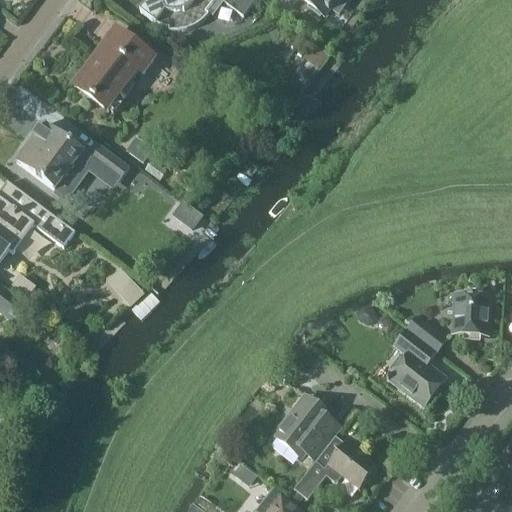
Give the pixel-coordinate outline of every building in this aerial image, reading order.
[(164,27),(170,29),(170,32),(177,33),(182,32),(186,31),(190,30),(193,29),(197,27),(200,25),(203,22),(207,19),(209,16),(210,15),(208,13),(216,0),(221,0),(245,17),(256,0),(150,0),(141,12),(158,25),(164,27)] [(299,0),(300,0),(301,1),(308,6),(310,7),(308,10),(320,19),(322,16),(324,18),(328,13),(329,13),(331,10),(330,9),(336,0),(299,0)] [(115,116),(156,61),(116,32),(76,87),(115,116)] [(18,163),(57,191),(53,196),(66,206),(89,175),(113,193),(120,184),(91,162),(93,158),(46,124),(18,163)] [(141,168),(153,152),(135,138),(123,154),(141,168)] [(120,184),(130,169),(101,148),(93,158),(91,162),(120,184)] [(0,267),(10,254),(13,257),(34,229),(64,251),(75,236),(7,185),(0,194),(0,267)] [(20,279),(13,289),(28,299),(35,290),(20,279)] [(0,316),(20,331),(34,311),(0,285),(0,316)] [(131,309),(143,297),(136,289),(123,300),(131,309)] [(488,339),(491,299),(455,297),(453,337),(488,339)] [(436,355),(445,344),(415,321),(407,332),(436,355)] [(427,367),(428,366),(435,357),(405,334),(394,349),(407,359),(388,383),(423,410),(445,381),(427,367)] [(314,462),(339,430),(330,423),(332,420),(304,399),(274,439),(301,460),(305,455),(314,462)] [(0,447),(21,444),(15,414),(0,416),(0,447)] [(298,495),(290,504),(299,511),(306,501),(308,502),(326,478),(335,485),(339,485),(343,479),(359,492),(376,469),(366,461),(369,457),(360,450),(357,454),(345,445),(345,446),(336,439),(295,492),(298,495)] [(298,511),(299,511),(290,504),(289,505),(274,493),(258,511),(298,511)]
